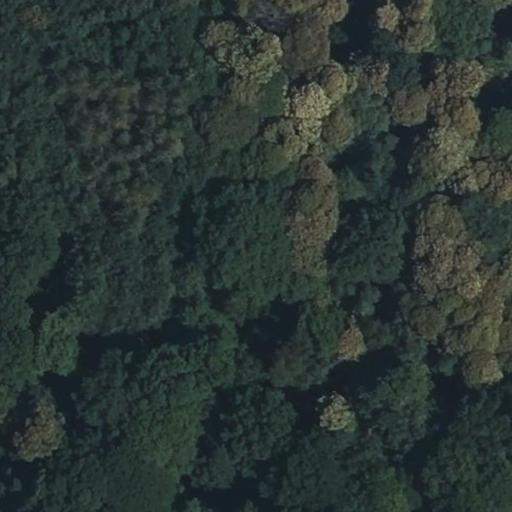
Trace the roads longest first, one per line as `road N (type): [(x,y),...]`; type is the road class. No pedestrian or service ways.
road 1 (track): [(347,0),(418,511)]
road 2 (track): [(375,200),(511,57)]
